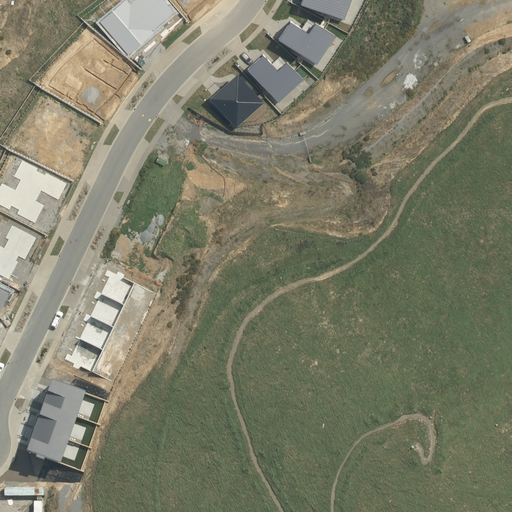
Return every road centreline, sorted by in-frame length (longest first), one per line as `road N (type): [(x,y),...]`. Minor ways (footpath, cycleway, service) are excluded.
road 1 (residential): [(488,0),(356,115),(313,138),(234,142),(154,98)]
road 2 (residential): [(0,402),(120,149),(154,98)]
road 3 (residential): [(154,98),(252,0)]
